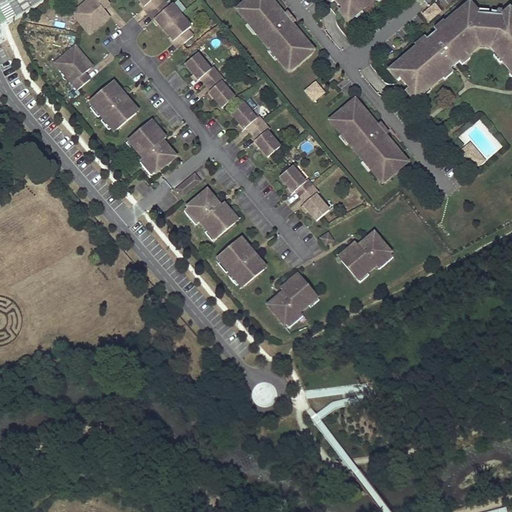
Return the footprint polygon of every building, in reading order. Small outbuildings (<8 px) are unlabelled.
[(109,4),(105,0),(88,0),(79,9),(83,14),(76,19),(89,35),(101,25),(98,22),(107,15),(109,14),(104,8),(109,4)] [(147,5),(144,1),(143,3),(140,0),(137,0),(149,14),(151,13),(145,6),(147,5)] [(140,0),(143,3),(144,1),(147,5),(145,6),(151,13),(165,1),(164,0),(140,0)] [(295,67),(313,53),(304,42),(303,43),(299,39),(301,38),(291,26),(294,23),(287,16),(284,18),(274,5),(272,6),(269,3),(271,1),(269,0),(249,0),(244,5),(247,10),(241,15),(248,24),(249,23),(253,27),(251,28),(274,55),(275,54),(279,58),(277,59),(285,68),(291,62),(295,67)] [(329,0),(332,3),(334,1),(342,11),(340,13),(348,23),(355,17),(352,14),(357,10),(358,12),(372,0),(374,0),(375,0),(329,0)] [(183,16),(173,4),(170,7),(165,1),(151,13),(156,19),(158,18),(161,21),(159,23),(166,30),(183,16)] [(247,10),(244,5),(237,11),(241,15),(247,10)] [(501,17),(478,16),(469,5),(458,15),(459,17),(456,19),(455,18),(441,29),(440,27),(434,33),(435,34),(426,41),(425,40),(419,45),(420,46),(416,50),(417,51),(402,64),(403,66),(399,69),(397,66),(390,72),(398,82),(400,80),(409,90),(406,92),(414,101),(421,96),(419,93),(423,89),(424,91),(435,82),(436,83),(446,75),(445,74),(452,68),(450,66),(454,63),(455,65),(462,59),(463,60),(479,47),(477,45),(480,43),(489,43),(492,46),(490,48),(495,55),(497,54),(500,57),(498,58),(511,74),(511,14),(509,11),(501,17)] [(439,12),(434,6),(424,15),(429,21),(439,12)] [(83,14),(79,9),(72,14),(76,19),(83,14)] [(158,18),(156,19),(151,13),(149,14),(164,32),(166,30),(159,23),(161,21),(158,18)] [(109,18),(107,15),(98,22),(101,25),(109,18)] [(192,27),(183,16),(166,30),(172,38),(173,36),(176,40),(175,41),(180,48),(194,36),(189,30),(192,27)] [(166,30),(164,32),(178,49),(180,48),(175,41),(176,40),(173,36),(172,38),(166,30)] [(85,59),(75,47),(59,60),(65,67),(60,71),(77,91),(89,81),(85,76),(91,72),(89,70),(82,61),(85,59)] [(317,51),(289,75),(303,92),(320,76),(312,67),(323,58),(317,51)] [(198,56),(185,66),(193,76),(198,82),(200,80),(211,92),(208,94),(209,94),(213,100),(222,109),(234,99),(221,84),(223,82),(213,69),(211,71),(198,56)] [(92,68),(85,59),(82,61),(89,70),(92,68)] [(65,67),(59,60),(54,64),(60,71),(65,67)] [(288,73),(295,67),(291,62),(285,68),(288,73)] [(138,112),(114,83),(112,85),(122,97),(126,102),(136,114),(138,112)] [(323,94),(315,84),(305,92),(313,102),(323,94)] [(122,97),(112,85),(91,102),(116,132),(136,114),(126,102),(115,111),(111,107),(122,97)] [(126,102),(122,97),(111,107),(115,111),(126,102)] [(389,178),(407,164),(398,153),(396,154),(393,150),(394,149),(384,137),(387,135),(380,127),(378,129),(367,116),(366,118),(362,114),(364,113),(354,102),(337,116),(341,121),(334,127),(341,136),(343,134),(346,138),(344,139),(367,167),(369,165),(372,169),(370,170),(378,179),(385,173),(389,178)] [(256,120),(243,105),(231,115),(239,125),(244,131),(246,129),(251,136),(264,125),(258,118),(256,120)] [(341,121),(337,116),(330,122),(334,127),(341,121)] [(161,129),(153,121),(149,125),(153,130),(156,128),(158,131),(161,129)] [(158,131),(156,128),(153,130),(149,125),(130,140),(135,145),(132,148),(156,175),(176,158),(167,147),(155,156),(151,151),(163,142),(166,139),(158,131)] [(280,148),(267,133),(269,131),(264,125),(251,136),(256,141),(254,143),(259,149),(267,159),(280,148)] [(167,147),(163,142),(151,151),(155,156),(167,147)] [(466,148),(480,165),(483,162),(469,145),(466,148)] [(457,155),(471,172),(480,165),(466,148),(457,155)] [(305,184),(292,168),(280,179),(288,188),(293,194),(295,192),(300,199),(313,188),(307,182),(305,184)] [(382,184),(389,178),(385,173),(378,179),(382,184)] [(181,196),(199,182),(194,176),(177,191),(181,196)] [(328,212),(316,197),(318,195),(313,188),(300,199),(305,205),(303,207),(308,212),(316,222),(328,212)] [(216,202),(207,191),(186,208),(209,236),(212,234),(216,239),(235,223),(231,218),(233,216),(230,213),(223,205),(220,207),(209,216),(205,211),(216,202)] [(220,207),(216,202),(205,211),(209,216),(220,207)] [(240,220),(233,211),(230,213),(233,216),(231,218),(235,223),(240,220)] [(367,258),(357,248),(354,244),(346,252),(343,255),(345,257),(340,261),(356,280),(361,275),(364,277),(391,253),(373,233),(362,243),(371,254),(367,258)] [(332,242),(327,235),(321,239),(325,246),(332,242)] [(241,239),(239,241),(249,253),(253,258),(264,270),(266,268),(241,239)] [(249,253),(239,241),(219,258),(244,288),(264,270),(253,258),(242,267),(238,263),(249,253)] [(371,254),(362,243),(357,248),(367,258),(371,254)] [(345,257),(343,255),(346,252),(344,250),(336,257),(340,261),(345,257)] [(253,258),(249,253),(238,263),(242,267),(253,258)] [(299,279),(295,274),(287,281),(289,283),(292,281),(294,283),(299,279)] [(315,297),(299,279),(294,283),(292,281),(289,283),(280,290),(283,293),(292,304),(288,308),(278,297),(267,307),(284,327),(312,304),(310,302),(315,297)] [(292,304),(283,293),(278,297),(288,308),(292,304)]
